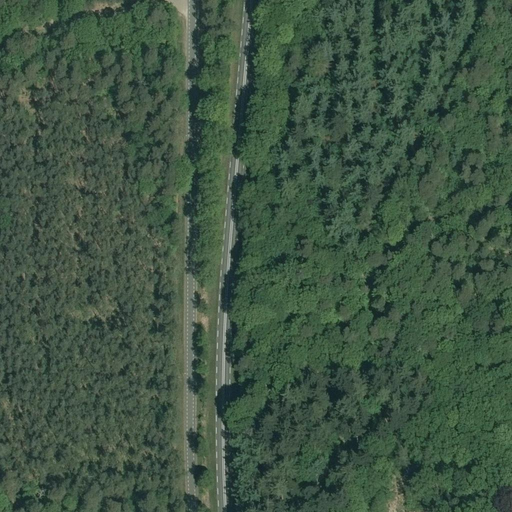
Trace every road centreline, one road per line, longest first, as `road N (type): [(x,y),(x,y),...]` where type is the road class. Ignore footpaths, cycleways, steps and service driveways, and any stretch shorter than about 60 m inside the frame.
road 1 (primary): [(225,511),(227,263),(254,0)]
road 2 (tertiary): [(194,511),(192,1)]
road 3 (unclassified): [(0,51),(192,1)]
